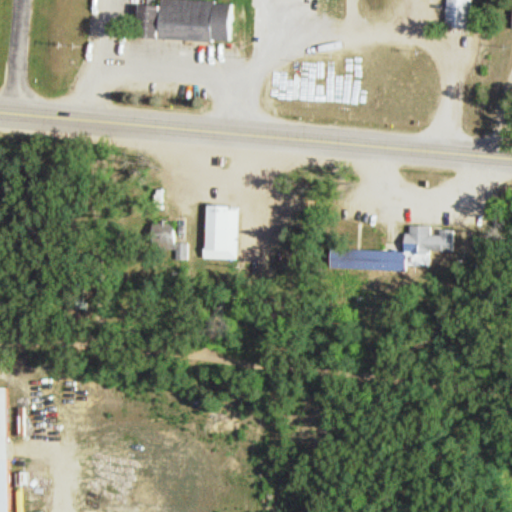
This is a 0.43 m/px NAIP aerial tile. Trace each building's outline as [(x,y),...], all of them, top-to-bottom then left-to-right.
[(164,0),(164,3),(162,35),(215,38),(215,36),(233,37),(236,0),(164,0)] [(476,28),(477,0),(448,0),(447,26),(476,28)] [(141,34),(162,35),(164,3),(143,2),(141,34)] [(242,258),(244,204),(211,204),(209,257),(242,258)] [(407,250),(387,250),(387,269),(411,269),(411,252),(458,252),(458,226),(407,225),(407,250)] [(0,511),(0,387),(13,387),(14,511),(0,511)]
